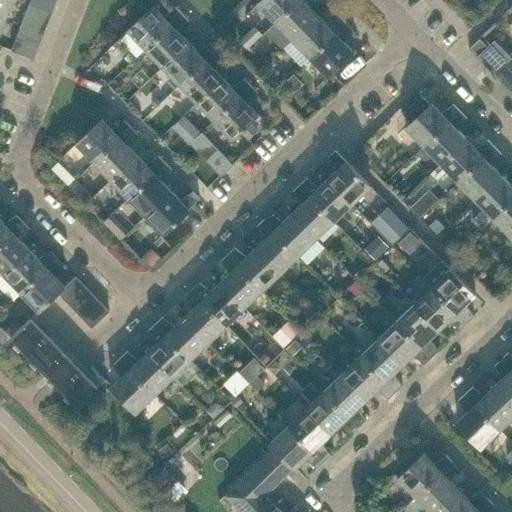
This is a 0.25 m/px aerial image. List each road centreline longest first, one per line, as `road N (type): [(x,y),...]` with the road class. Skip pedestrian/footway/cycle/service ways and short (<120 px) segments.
road 1 (residential): [(139,298),(414,33)]
road 2 (residential): [(139,298),(23,166),(78,0)]
road 3 (residential): [(350,511),(335,495),(511,317)]
road 4 (residential): [(511,134),(414,33)]
road 5 (tertiary): [(86,511),(0,422)]
